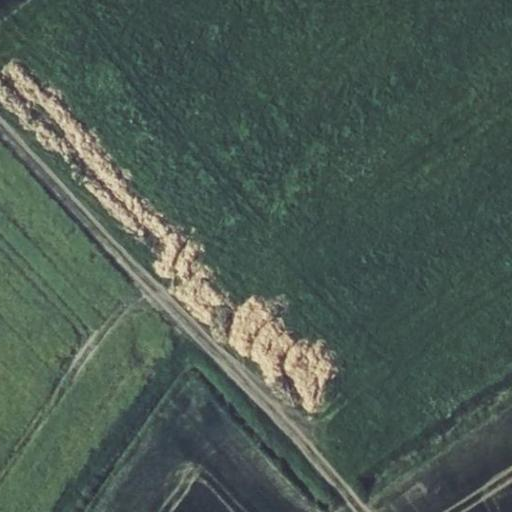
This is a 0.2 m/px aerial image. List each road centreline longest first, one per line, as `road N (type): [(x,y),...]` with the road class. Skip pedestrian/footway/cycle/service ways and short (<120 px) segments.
road 1 (track): [(355,511),(0,132)]
road 2 (track): [(189,337),(59,511)]
